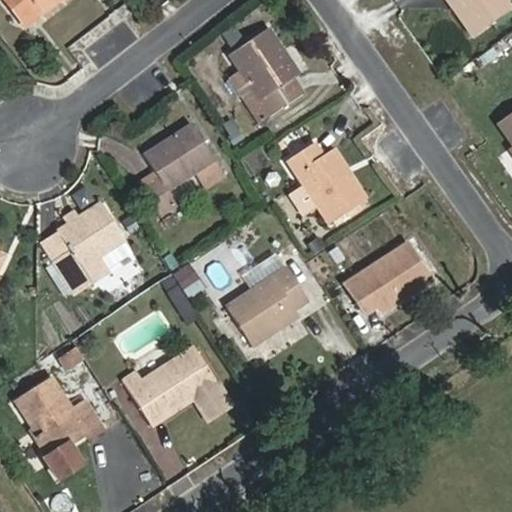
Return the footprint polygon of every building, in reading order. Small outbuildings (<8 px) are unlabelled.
[(2,0),(34,33),(70,0),(2,0)] [(453,0),(454,1),(448,6),(472,41),(511,12),(511,6),(507,0),(453,0)] [(272,119),(305,96),(295,83),(285,70),(291,65),(265,30),(228,56),(235,66),(272,119)] [(295,83),(301,79),(291,65),(285,70),(295,83)] [(224,73),(261,127),(272,119),(235,66),(224,73)] [(204,195),(226,181),(190,123),(141,155),(154,176),(138,187),(160,221),(176,211),(165,195),(193,178),(204,195)] [(293,168),(307,190),(319,210),(331,228),(369,204),(338,158),(329,163),(320,150),(293,168)] [(307,190),(293,199),(306,218),(319,210),(307,190)] [(115,268),(139,252),(105,200),(62,229),(74,246),(59,256),(83,292),(117,271),(115,268)] [(62,229),(47,238),(59,256),(74,246),(62,229)] [(337,269),(345,263),(336,250),(327,256),(337,269)] [(437,288),(411,251),(352,293),(372,323),(386,314),(389,319),(437,288)] [(190,265),(173,277),(187,300),(205,289),(190,265)] [(312,308),(289,273),(229,313),(255,355),(297,328),(293,321),(312,308)] [(146,382),(140,372),(123,384),(154,429),(218,387),(193,350),(146,382)] [(63,372),(78,362),(72,353),(57,363),(63,372)] [(71,415),(50,384),(17,406),(52,459),(67,449),(87,437),(89,440),(102,432),(87,407),(71,415)] [(45,464),(58,484),(80,469),(67,449),(52,459),(45,464)]
